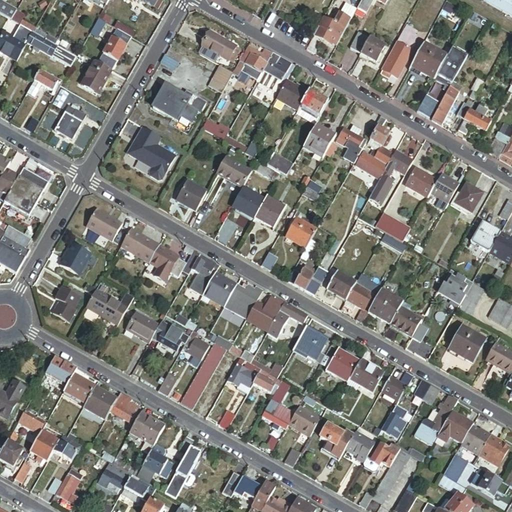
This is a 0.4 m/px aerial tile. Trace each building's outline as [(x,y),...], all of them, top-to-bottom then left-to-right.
[(3,0),(2,0),(1,4),(12,10),(15,6),(12,4),(12,5),(3,0)] [(159,0),(138,0),(158,11),(163,2),(159,0)] [(362,0),(357,10),(366,15),(373,0),(375,0),(386,5),(388,0),(362,0)] [(511,0),(480,0),(511,18),(511,0)] [(0,3),(0,15),(10,21),(11,22),(16,13),(12,10),(1,4),(0,3)] [(357,11),(346,5),(340,15),(351,21),(357,11)] [(21,23),(24,17),(16,13),(11,22),(19,26),(21,23)] [(340,15),(339,14),(333,25),(345,32),(351,21),(340,15)] [(10,21),(0,15),(0,23),(7,27),(10,21)] [(113,29),(99,20),(92,32),(99,36),(103,29),(111,33),(113,29)] [(333,25),(323,20),(314,37),(332,47),(333,45),(335,43),(338,45),(345,32),(333,25)] [(33,35),(35,31),(21,23),(19,26),(33,34),(33,35)] [(118,31),(132,39),(135,34),(118,24),(115,30),(118,31)] [(419,35),(405,27),(400,36),(402,38),(381,76),(387,79),(389,76),(397,80),(420,38),(419,35)] [(117,64),(132,39),(118,31),(116,36),(104,57),(117,64)] [(237,48),(211,33),(202,47),(228,62),(237,48)] [(0,40),(0,52),(17,62),(26,46),(4,34),(0,40)] [(76,60),(54,47),(33,35),(33,34),(27,44),(35,49),(40,52),(58,62),(58,61),(61,62),(63,59),(73,65),(76,60)] [(361,56),(369,40),(359,34),(350,50),(361,56)] [(385,49),(369,40),(361,56),(359,58),(368,63),(369,61),(376,64),(385,49)] [(436,80),(448,59),(425,46),(412,69),(421,75),(435,82),(436,80)] [(249,48),(240,63),(244,65),(262,75),(262,74),(273,55),(265,51),(262,55),(249,48)] [(468,59),(452,51),(448,59),(436,80),(434,82),(445,88),(443,92),(448,95),(451,89),(454,84),(468,59)] [(291,66),(273,55),(262,74),(281,84),(291,66)] [(104,57),(99,65),(112,73),(117,64),(104,57)] [(179,65),(165,57),(161,64),(174,72),(179,65)] [(71,70),(73,65),(63,59),(61,62),(58,61),(58,62),(71,70)] [(99,65),(95,63),(86,79),(82,87),(99,96),(112,73),(99,65)] [(262,75),(244,65),(239,74),(257,83),(262,75)] [(295,68),(291,66),(281,84),(278,89),(282,92),(287,83),(295,68)] [(225,89),(233,75),(220,68),(212,82),(225,89)] [(421,75),(412,69),(410,73),(419,78),(421,75)] [(55,98),(63,83),(41,71),(34,83),(42,87),(53,94),(52,96),(55,98)] [(281,84),(262,74),(262,75),(257,83),(275,94),(278,89),(281,84)] [(484,84),(477,80),(471,92),(473,93),(470,99),(474,102),(484,84)] [(221,96),(225,89),(212,82),(208,89),(221,96)] [(42,87),(34,83),(27,95),(35,99),(42,87)] [(298,90),(287,83),(282,92),(276,101),(297,113),(301,108),(309,93),(299,88),(298,90)] [(462,89),(454,84),(451,89),(459,93),(462,89)] [(184,98),(165,88),(153,110),(178,123),(181,118),(192,124),(198,113),(201,115),(207,105),(186,93),(184,98)] [(312,88),(309,93),(317,98),(320,92),(312,88)] [(459,93),(451,89),(448,95),(432,123),(441,128),(460,94),(459,93)] [(317,98),(309,93),(301,108),(321,119),(323,115),(329,104),(317,98)] [(487,96),(480,93),(471,109),(464,121),(459,133),(466,137),(471,127),(479,132),(480,130),(487,133),(491,124),(483,120),(487,114),(479,110),(487,96)] [(426,97),(417,114),(430,121),(443,98),(437,95),(434,101),(426,97)] [(18,109),(12,105),(6,116),(12,120),(18,109)] [(464,121),(471,109),(464,105),(457,117),(464,121)] [(74,110),(76,108),(73,107),(72,109),(70,108),(55,133),(71,142),(85,116),(77,112),(74,110)] [(301,108),(297,113),(296,115),(316,126),(317,125),(321,119),(301,108)] [(367,144),(367,145),(368,145),(367,146),(375,150),(371,157),(376,159),(381,150),(390,135),(381,130),(386,122),(381,118),(367,144)] [(207,122),(202,131),(213,137),(219,128),(207,122)] [(317,125),(316,126),(303,150),(322,161),(325,156),(331,145),(336,136),(317,125)] [(348,133),(357,138),(361,132),(352,127),(348,133)] [(29,128),(25,133),(33,137),(36,132),(29,128)] [(498,134),(495,140),(507,146),(511,137),(511,129),(509,128),(504,137),(498,134)] [(161,140),(144,129),(128,155),(152,170),(150,174),(151,177),(158,182),(162,181),(176,158),(157,147),(161,140)] [(357,162),(362,152),(359,150),(364,142),(357,138),(348,133),(344,130),(336,143),(348,150),(345,155),(357,162)] [(217,142),(201,133),(198,138),(214,147),(217,142)] [(499,161),(511,167),(511,164),(511,161),(511,158),(511,137),(507,146),(499,161)] [(225,140),(223,143),(233,148),(245,155),(246,152),(225,140)] [(495,140),(487,154),(499,161),(507,146),(495,140)] [(363,152),(367,145),(367,144),(364,142),(359,150),(362,152),(363,152)] [(250,145),(246,152),(245,155),(254,160),(260,150),(250,145)] [(336,147),(331,145),(325,156),(329,159),(336,147)] [(376,159),(371,157),(365,153),(354,172),(378,185),(394,157),(381,150),(376,159)] [(396,153),(394,157),(378,185),(373,194),(384,200),(394,183),(388,180),(394,171),(405,178),(413,163),(396,153)] [(343,159),(355,166),(357,162),(345,155),(343,159)] [(294,167),(273,156),(267,168),(280,175),(287,179),(294,167)] [(0,182),(6,172),(11,164),(0,157),(0,182)] [(252,175),(226,160),(217,176),(243,191),(252,175)] [(280,175),(267,168),(259,163),(254,172),(275,184),(280,175)] [(49,184),(24,170),(19,179),(8,198),(5,204),(29,219),(49,184)] [(431,196),(438,183),(416,171),(406,188),(428,201),(431,196)] [(0,193),(8,198),(19,179),(6,172),(0,182),(0,193)] [(459,187),(442,177),(438,183),(431,196),(448,206),(459,187)] [(188,210),(196,214),(207,194),(187,183),(177,201),(189,208),(188,210)] [(322,189),(311,183),(307,189),(319,195),(322,189)] [(454,206),(462,210),(471,215),(482,195),(466,186),(460,197),(454,206)] [(316,204),(320,197),(307,190),(303,197),(316,204)] [(265,203),(243,191),(233,209),(254,221),(265,203)] [(8,198),(0,193),(0,202),(4,205),(5,204),(8,198)] [(460,213),(462,210),(454,206),(460,197),(457,195),(451,207),(460,213)] [(448,206),(431,196),(428,201),(426,205),(443,215),(448,206)] [(267,199),(265,203),(254,221),(265,227),(267,223),(276,228),(286,210),(267,199)] [(508,221),(511,214),(511,203),(509,202),(500,217),(508,221)] [(121,225),(95,210),(85,227),(111,242),(121,225)] [(407,238),(411,231),(384,215),(375,230),(403,246),(407,238)] [(312,242),(317,232),(295,219),(290,227),(293,229),(287,239),(306,251),(312,242)] [(9,228),(0,222),(0,228),(7,232),(9,228)] [(267,223),(265,227),(274,232),(276,228),(267,223)] [(471,244),(489,255),(489,254),(500,235),(482,224),(471,244)] [(33,242),(9,228),(7,232),(5,235),(4,237),(17,244),(28,251),(33,242)] [(131,231),(121,248),(150,265),(160,247),(131,231)] [(511,267),(511,264),(511,241),(509,239),(508,240),(503,237),(504,237),(500,235),(489,254),(511,267)] [(385,237),(382,243),(402,255),(405,248),(385,237)] [(411,240),(407,238),(403,246),(406,248),(420,255),(423,251),(409,243),(411,240)] [(306,251),(301,260),(306,262),(316,245),(312,242),(306,251)] [(0,244),(0,263),(8,250),(0,244)] [(28,251),(17,244),(12,252),(8,250),(0,263),(0,266),(17,276),(30,253),(28,251)] [(91,255),(72,244),(64,259),(63,258),(58,266),(78,277),(91,255)] [(160,247),(150,265),(159,270),(154,278),(165,284),(170,274),(178,279),(182,273),(187,265),(178,260),(179,258),(160,247)] [(194,252),(186,248),(184,252),(191,256),(194,252)] [(187,265),(182,273),(189,276),(191,272),(200,256),(194,252),(191,256),(187,265)] [(278,260),(269,255),(261,268),(270,274),(278,260)] [(200,256),(191,272),(198,276),(189,291),(202,298),(203,296),(211,282),(209,280),(214,271),(217,266),(200,256)] [(447,270),(450,266),(441,261),(439,265),(447,270)] [(301,276),(294,272),(288,283),(305,293),(316,274),(306,268),(301,276)] [(328,274),(319,269),(316,274),(305,293),(314,299),(328,274)] [(473,285),(451,272),(438,295),(460,307),(473,285)] [(356,287),(357,285),(337,274),(327,292),(347,303),(356,287)] [(203,296),(210,300),(225,309),(228,304),(237,288),(215,275),(211,282),(203,296)] [(357,285),(356,287),(373,297),(376,291),(359,281),(357,285)] [(485,291),(473,285),(460,307),(458,311),(470,318),(485,291)] [(93,297),(96,291),(88,286),(85,292),(93,297)] [(134,299),(131,297),(127,295),(121,306),(107,298),(110,292),(99,286),(96,291),(93,297),(86,309),(117,327),(134,299)] [(237,288),(228,304),(237,309),(241,302),(252,308),(254,309),(263,293),(257,289),(255,292),(248,288),(246,292),(242,290),(237,287),(237,288)] [(362,311),(364,312),(373,297),(356,287),(347,303),(356,308),(362,311)] [(81,298),(63,288),(56,300),(60,302),(52,314),(69,324),(77,311),(74,310),(81,298)] [(347,303),(327,292),(326,294),(345,305),(347,303)] [(404,304),(382,292),(369,315),(390,327),(400,310),(404,304)] [(203,296),(202,298),(200,301),(207,306),(210,300),(203,296)] [(285,305),(272,298),(262,316),(274,323),(285,305)] [(511,321),(511,306),(500,300),(489,319),(507,329),(511,321)] [(237,309),(228,304),(225,309),(245,321),(252,308),(241,302),(237,309)] [(345,305),(354,311),(356,308),(347,303),(345,305)] [(285,305),(274,323),(266,338),(270,340),(271,338),(277,341),(287,325),(284,323),(287,318),(303,327),(308,318),(285,305)] [(256,307),(250,318),(256,321),(262,310),(256,307)] [(400,310),(390,327),(413,340),(419,328),(423,322),(400,310)] [(362,326),(369,315),(364,312),(362,311),(356,322),(362,326)] [(153,339),(159,328),(136,314),(127,330),(143,340),(143,341),(149,345),(153,339)] [(427,314),(423,322),(419,328),(429,334),(437,320),(427,314)] [(174,322),(166,317),(159,328),(153,339),(176,353),(181,344),(185,346),(186,345),(189,339),(183,336),(171,329),(172,328),(168,326),(170,322),(173,324),(174,322)] [(185,328),(188,322),(179,317),(176,323),(185,328)] [(196,327),(188,322),(185,328),(187,329),(193,333),(196,327)] [(486,342),(462,328),(449,351),(473,365),(486,342)] [(189,339),(193,333),(187,329),(183,336),(189,339)] [(327,343),(306,331),(294,351),(316,363),(321,355),(327,343)] [(199,336),(193,333),(189,339),(186,345),(191,348),(187,354),(201,362),(209,348),(197,341),(199,336)] [(214,345),(218,339),(210,335),(207,341),(212,344),(214,345)] [(232,347),(218,338),(218,339),(214,345),(226,352),(229,353),(231,348),(232,347)] [(93,349),(99,352),(105,342),(99,339),(93,349)] [(213,347),(180,406),(191,412),(226,352),(214,345),(213,347)] [(511,355),(495,346),(486,362),(511,376),(511,355)] [(243,355),(231,348),(229,353),(240,360),(243,355)] [(326,373),(348,385),(350,382),(360,364),(338,351),(326,373)] [(244,353),(243,355),(240,360),(241,360),(244,362),(245,362),(249,356),(244,353)] [(325,357),(321,355),(316,363),(320,366),(325,357)] [(55,358),(50,367),(72,379),(73,377),(77,370),(55,358)] [(261,372),(251,366),(249,368),(251,370),(249,374),(240,369),(241,368),(244,362),(241,360),(228,382),(238,388),(241,384),(251,390),(253,386),(261,372)] [(272,371),(253,361),(250,365),(251,366),(261,372),(277,381),(283,370),(279,367),(275,373),(272,371)] [(384,376),(361,363),(360,364),(350,382),(359,387),(373,395),(384,376)] [(50,367),(45,377),(58,384),(66,389),(72,379),(50,367)] [(282,383),(277,381),(261,372),(253,386),(274,397),(277,391),(282,383)] [(413,378),(406,373),(400,384),(407,388),(413,378)] [(158,393),(167,398),(177,381),(168,375),(158,393)] [(72,379),(66,389),(64,394),(86,406),(95,389),(73,377),(72,379)] [(400,384),(390,379),(382,393),(399,403),(407,388),(400,384)] [(348,385),(347,387),(356,392),(359,387),(350,382),(348,385)] [(288,387),(282,383),(277,391),(283,394),(288,387)] [(0,416),(8,421),(25,390),(14,384),(7,397),(0,393),(0,416)] [(66,389),(58,384),(55,390),(64,394),(66,389)] [(241,384),(238,388),(237,390),(248,396),(251,390),(241,384)] [(431,387),(425,384),(415,401),(421,404),(423,402),(431,387)] [(440,393),(431,387),(423,402),(432,407),(440,393)] [(95,389),(86,406),(84,410),(105,422),(110,414),(117,401),(95,389)] [(132,401),(120,395),(117,401),(110,414),(119,419),(122,420),(130,425),(139,409),(130,404),(132,401)] [(458,403),(450,398),(445,407),(442,412),(431,432),(430,433),(433,434),(434,432),(440,435),(452,414),(458,403)] [(271,402),(262,418),(286,431),(288,427),(295,416),(271,402)] [(398,405),(382,432),(397,441),(407,424),(403,422),(409,412),(398,405)] [(310,439),(321,420),(299,408),(295,416),(288,427),(310,439)] [(36,414),(27,409),(24,415),(35,422),(38,417),(35,416),(36,414)] [(225,418),(233,422),(235,417),(228,413),(225,418)] [(474,426),(452,414),(440,435),(438,439),(447,444),(450,438),(455,441),(462,446),(473,428),(474,426)] [(41,436),(45,427),(35,422),(24,415),(18,424),(40,437),(41,436)] [(165,429),(141,415),(130,435),(139,440),(154,448),(165,429)] [(45,427),(51,418),(46,416),(44,420),(38,417),(35,422),(45,427)] [(225,418),(219,428),(227,432),(233,422),(225,418)] [(345,452),(353,438),(346,434),(344,437),(328,427),(320,440),(328,445),(324,452),(339,461),(345,452)] [(415,439),(432,449),(435,444),(438,439),(440,435),(434,432),(433,434),(430,433),(431,432),(422,427),(415,439)] [(462,446),(461,447),(478,457),(490,436),(484,433),(483,434),(473,428),(462,446)] [(377,429),(373,436),(378,439),(382,432),(377,429)] [(19,436),(14,434),(5,450),(0,457),(0,461),(5,465),(14,469),(20,457),(24,452),(13,446),(19,436)] [(356,434),(353,438),(345,452),(357,459),(356,461),(364,465),(366,461),(375,445),(356,434)] [(58,446),(41,436),(40,437),(30,454),(39,458),(43,461),(48,464),(54,454),(58,446)] [(490,436),(478,457),(495,467),(506,448),(502,445),(497,443),(498,441),(490,436)] [(83,448),(63,437),(59,444),(78,454),(77,455),(79,455),(83,448)] [(191,449),(194,442),(187,438),(179,451),(187,455),(191,449)] [(438,439),(435,444),(449,452),(455,441),(450,438),(447,444),(438,439)] [(78,454),(59,444),(58,446),(54,454),(72,464),(77,455),(78,454)] [(400,451),(391,446),(388,452),(386,451),(385,448),(381,445),(370,463),(379,468),(381,464),(390,469),(400,451)] [(176,475),(187,481),(190,476),(195,467),(194,466),(201,455),(191,449),(187,455),(184,460),(176,475)] [(176,456),(184,460),(187,455),(179,451),(176,456)] [(293,451),(285,465),(293,470),(301,456),(293,451)] [(407,455),(400,451),(390,469),(374,496),(373,498),(372,500),(382,506),(410,457),(407,455)] [(409,451),(407,455),(410,457),(416,461),(419,456),(409,451)] [(140,473),(139,475),(150,481),(154,475),(165,481),(174,466),(151,453),(140,473)] [(106,455),(103,460),(111,464),(113,466),(116,461),(106,455)] [(25,460),(20,457),(14,469),(5,465),(4,467),(17,475),(25,460)] [(467,463),(456,457),(452,464),(458,468),(454,474),(460,477),(467,463)] [(116,460),(116,461),(113,466),(124,472),(127,466),(116,460)] [(370,463),(366,461),(364,465),(363,466),(363,469),(373,474),(375,473),(379,468),(370,463)] [(124,472),(113,466),(111,464),(99,485),(107,490),(107,489),(110,484),(121,490),(122,491),(126,483),(128,485),(133,477),(124,472)] [(458,468),(452,464),(444,478),(455,484),(460,477),(454,474),(458,468)] [(22,469),(29,473),(32,469),(25,465),(22,469)] [(127,466),(124,472),(133,477),(136,479),(139,475),(140,473),(127,466)] [(22,469),(16,482),(23,485),(29,473),(22,469)] [(502,484),(480,470),(471,485),(493,498),(502,484)] [(84,478),(72,471),(57,497),(78,509),(82,502),(73,497),(84,478)] [(233,495),(242,479),(234,474),(222,495),(231,500),(233,495)] [(150,481),(139,475),(136,479),(148,486),(150,481)] [(184,486),(187,481),(176,475),(165,495),(175,501),(184,486)] [(187,481),(184,486),(190,489),(192,488),(196,481),(195,479),(190,476),(187,481)] [(148,486),(136,479),(133,477),(128,485),(125,491),(141,500),(148,505),(150,501),(156,491),(148,486)] [(420,482),(414,478),(406,492),(412,495),(420,482)] [(455,484),(444,478),(438,487),(457,497),(457,496),(462,499),(467,491),(455,484)] [(262,489),(242,479),(233,495),(242,500),(244,496),(255,502),(262,489)] [(62,483),(56,480),(49,493),(56,496),(62,483)] [(110,484),(107,489),(118,495),(121,490),(110,484)] [(262,489),(255,502),(266,508),(270,499),(275,490),(265,484),(262,489)] [(125,491),(121,497),(137,507),(141,500),(125,491)] [(412,495),(406,492),(394,511),(408,511),(417,498),(412,495)] [(365,511),(372,500),(373,498),(370,496),(367,494),(359,507),(365,511)] [(470,511),(473,509),(462,499),(457,496),(457,497),(444,511),(470,511)] [(266,508),(263,511),(290,511),(293,508),(286,504),(284,507),(270,499),(266,508)] [(163,511),(165,510),(150,501),(148,505),(144,511),(163,511)] [(314,511),(315,511),(297,501),(293,508),(290,511),(314,511)]
